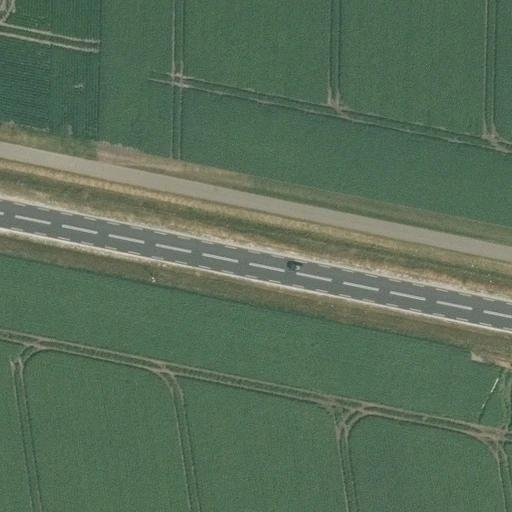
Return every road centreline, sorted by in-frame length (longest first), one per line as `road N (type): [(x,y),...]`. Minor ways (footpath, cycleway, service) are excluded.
road 1 (unclassified): [(0,151),(511,256)]
road 2 (primary): [(511,318),(0,214)]
